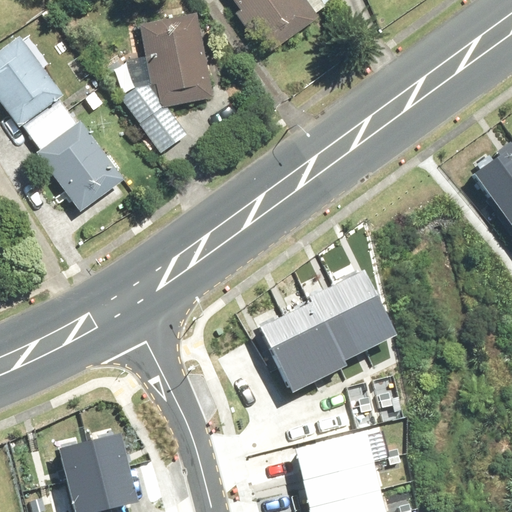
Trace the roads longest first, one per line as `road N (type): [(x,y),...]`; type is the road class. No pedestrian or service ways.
road 1 (secondary): [(119,300),(511,19)]
road 2 (residential): [(211,511),(189,420),(119,300)]
road 3 (secondary): [(0,358),(119,300)]
